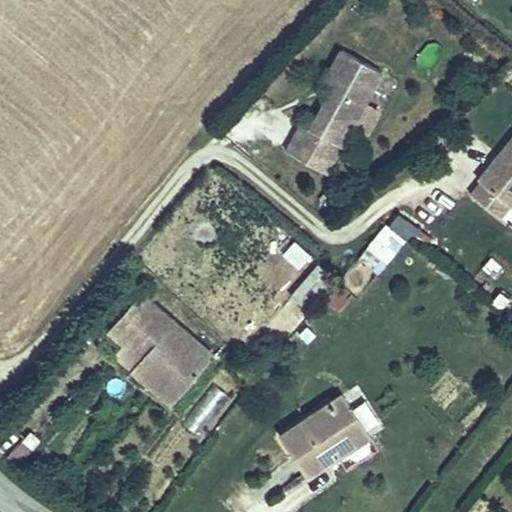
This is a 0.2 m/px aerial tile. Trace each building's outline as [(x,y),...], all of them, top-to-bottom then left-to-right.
[(413,63),(429,74),(445,52),(429,40),(413,63)] [(379,73),(340,51),(321,85),(329,90),(308,128),(299,124),(283,151),(323,173),(379,73)] [(354,128),(367,135),(379,111),(366,105),(354,128)] [(511,142),(480,180),(483,183),(473,195),(500,218),(510,206),(511,207),(511,142)] [(384,230),(355,266),(377,284),(407,248),(384,230)] [(289,294),(305,311),(326,290),(310,273),(289,294)] [(123,340),(134,348),(157,371),(151,378),(173,398),(210,359),(136,292),(100,332),(116,347),(123,340)] [(157,371),(134,348),(113,371),(136,394),(151,378),(157,371)] [(315,476),(347,455),(342,446),(374,425),(351,390),(287,432),(315,476)] [(23,468),(39,441),(23,431),(7,458),(23,468)]
